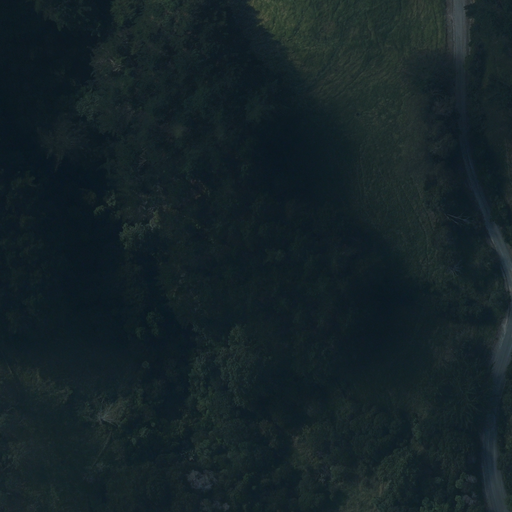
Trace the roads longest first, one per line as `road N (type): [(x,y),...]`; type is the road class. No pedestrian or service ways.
road 1 (unclassified): [(460,0),(468,168),(511,278)]
road 2 (unclassified): [(511,338),(488,450),(503,511)]
